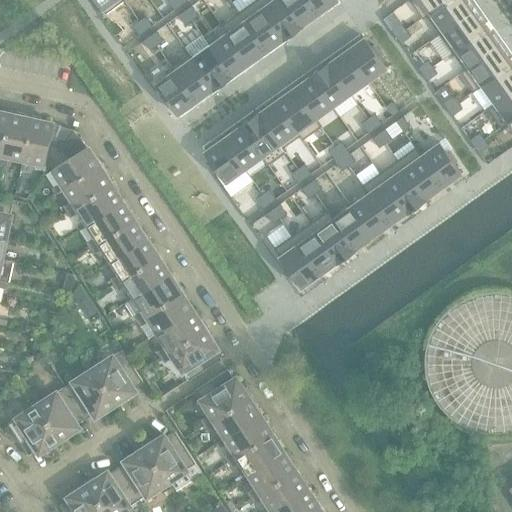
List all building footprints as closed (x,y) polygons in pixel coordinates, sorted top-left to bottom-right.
[(90,0),(92,1),(93,0),(95,0),(105,13),(123,0),(90,0)] [(176,0),(166,0),(174,10),(180,5),(176,0)] [(255,0),(238,12),(266,51),(284,39),(255,0)] [(282,0),(255,0),(284,39),(301,26),(282,0)] [(309,0),(282,0),(301,26),(319,14),(309,0)] [(309,0),(319,14),(337,1),(336,0),(309,0)] [(409,0),(408,0),(422,19),(426,16),(429,13),(447,0),(409,0)] [(447,0),(429,13),(426,16),(439,34),(474,9),(467,0),(447,0)] [(190,6),(184,10),(191,20),(197,16),(190,6)] [(474,9),(439,34),(452,53),(487,28),(474,9)] [(184,10),(177,15),(184,25),(191,20),(184,10)] [(238,12),(221,25),(226,33),(249,64),(266,51),(238,12)] [(145,16),(138,21),(145,31),(152,26),(145,16)] [(138,21),(131,26),(138,35),(145,31),(138,21)] [(400,25),(391,31),(395,37),(404,30),(400,25)] [(487,28),(452,53),(466,72),(501,46),(487,28)] [(404,30),(395,37),(400,44),(409,37),(404,30)] [(155,31),(149,36),(156,45),(162,41),(155,31)] [(226,33),(209,45),(231,77),(249,64),(226,33)] [(149,36),(142,41),(149,50),(156,45),(149,36)] [(364,37),(345,50),(368,82),(386,69),(379,58),(381,56),(374,45),(371,48),(364,37)] [(209,45),(191,58),(214,89),(231,77),(209,45)] [(466,72),(462,74),(474,91),(482,86),(511,63),(511,61),(501,46),(466,72)] [(345,50),(328,63),(350,94),(368,82),(345,50)] [(188,54),(171,67),(174,70),(196,102),(214,89),(191,58),(188,54)] [(427,61),(419,68),(423,74),(432,67),(427,61)] [(328,63),(310,76),(333,107),(350,94),(328,63)] [(511,63),(482,86),(495,104),(511,91),(511,63)] [(432,67),(423,74),(428,80),(436,74),(432,67)] [(174,70),(155,84),(163,94),(160,96),(167,107),(170,105),(178,115),(196,102),(174,70)] [(310,76),(292,88),(315,120),(333,107),(310,76)] [(292,88),(275,101),(300,136),(303,140),(321,127),(315,120),(292,88)] [(511,91),(495,104),(487,110),(500,128),(508,122),(511,119),(511,91)] [(453,98),(444,104),(449,110),(458,104),(453,98)] [(275,101),(257,113),(280,145),(283,149),(300,136),(275,101)] [(393,102),(386,107),(393,116),(399,111),(393,102)] [(458,104),(449,110),(452,116),(462,110),(458,104)] [(0,162),(10,114),(0,112),(0,162)] [(257,113),(240,126),(262,157),(268,165),(285,153),(283,149),(280,145),(257,113)] [(23,158),(31,119),(10,114),(0,162),(0,165),(6,167),(8,155),(23,158)] [(375,114),(368,119),(375,129),(381,124),(375,114)] [(403,117),(397,121),(404,131),(410,127),(403,117)] [(50,164),(73,131),(53,124),(31,119),(23,158),(20,170),(27,171),(29,160),(50,164)] [(368,119),(362,124),(369,133),(375,129),(368,119)] [(240,126),(222,138),(245,170),(262,157),(240,126)] [(385,129),(379,134),(386,143),(392,139),(385,129)] [(99,166),(96,161),(87,147),(73,131),(50,164),(61,182),(51,188),(55,194),(65,187),(79,178),(99,166)] [(379,134),(372,139),(379,148),(386,143),(379,134)] [(479,134),(470,141),(474,147),(484,140),(479,134)] [(220,138),(202,151),(225,183),(243,170),(220,138)] [(484,140),(474,147),(479,153),(488,146),(484,140)] [(341,141),(335,146),(342,157),(349,153),(341,141)] [(439,143),(421,156),(443,187),(461,174),(454,164),(457,162),(449,151),(446,153),(439,143)] [(335,146),(328,150),(335,162),(342,157),(335,146)] [(415,148),(397,161),(425,200),(443,187),(421,156),(415,148)] [(349,153),(342,157),(348,167),(355,162),(349,153)] [(342,157),(335,162),(342,171),(348,167),(342,157)] [(397,161),(380,173),(408,212),(425,200),(397,161)] [(304,165),(298,169),(305,179),(311,174),(304,165)] [(66,212),(110,184),(99,166),(79,178),(65,187),(73,200),(63,207),(66,212)] [(298,169),(291,174),(298,184),(305,179),(298,169)] [(380,173),(362,186),(368,194),(390,225),(408,212),(380,173)] [(315,179),(309,183),(316,193),(322,189),(315,179)] [(309,183),(301,189),(308,198),(316,193),(309,183)] [(88,224),(122,202),(110,184),(66,212),(70,217),(80,211),(88,224)] [(269,189),(263,194),(270,204),(277,199),(269,189)] [(263,194),(256,199),(263,209),(270,204),(263,194)] [(368,194),(350,206),(373,238),(390,225),(368,194)] [(6,231),(12,204),(0,201),(0,236),(16,240),(18,234),(6,231)] [(90,248),(134,220),(122,202),(88,224),(96,236),(86,243),(90,248)] [(280,205),(274,209),(281,218),(287,214),(280,205)] [(350,206),(333,219),(355,250),(373,238),(350,206)] [(274,209),(267,214),(274,223),(281,218),(274,209)] [(327,211),(310,224),(338,263),(355,250),(333,219),(327,211)] [(112,260),(145,238),(134,220),(90,248),(93,254),(103,247),(112,260)] [(310,224),(292,236),(320,275),(338,263),(310,224)] [(15,247),(16,240),(0,236),(0,258),(0,259),(3,244),(15,247)] [(292,236),(274,249),(279,257),(287,267),(284,270),(291,280),(294,278),(302,289),(320,275),(292,236)] [(113,284),(157,256),(145,238),(112,260),(120,273),(110,279),(113,284)] [(135,296),(169,274),(157,256),(113,284),(117,290),(127,284),(135,296)] [(0,274),(0,259),(0,258),(0,280),(7,282),(9,276),(0,274)] [(136,321),(181,292),(169,274),(135,296),(143,309),(133,315),(136,321)] [(87,302),(79,289),(70,299),(77,308),(87,302)] [(511,292),(484,290),(457,299),(434,318),(421,344),(418,373),(427,401),(446,423),(472,436),(502,439),(511,435),(511,292)] [(158,333),(192,311),(181,292),(136,321),(140,326),(150,320),(158,333)] [(160,357),(204,329),(192,311),(158,333),(167,345),(156,352),(160,357)] [(221,359),(214,349),(216,348),(204,329),(160,357),(163,363),(174,356),(189,380),(221,359)] [(142,382),(122,350),(97,366),(94,362),(90,364),(115,402),(134,390),(132,388),(142,382)] [(49,361),(42,351),(35,356),(41,366),(49,361)] [(115,402),(90,364),(86,367),(89,371),(65,387),(69,393),(85,419),(95,413),(96,415),(115,402)] [(204,425),(248,397),(236,378),(234,379),(227,369),(195,390),(210,414),(200,420),(204,425)] [(85,419),(69,393),(65,387),(40,402),(38,398),(34,401),(58,439),(77,427),(76,425),(85,419)] [(226,437),(260,415),(248,397),(204,425),(207,431),(217,424),(226,437)] [(58,439),(34,401),(30,404),(32,408),(7,424),(28,456),(38,449),(39,451),(58,439)] [(227,462),(271,433),(260,415),(226,437),(234,450),(224,456),(227,462)] [(202,474),(174,431),(164,438),(163,436),(144,448),(168,486),(171,484),(176,491),(202,474)] [(249,473),(283,452),(271,433),(227,462),(231,467),(241,461),(249,473)] [(168,486),(144,448),(125,460),(126,462),(117,468),(138,500),(162,485),(164,489),(168,486)] [(251,498),(295,470),(283,452),(249,473),(257,486),(247,493),(251,498)] [(119,511),(138,500),(117,468),(108,474),(106,472),(88,484),(105,511),(119,511)] [(272,510),(306,488),(295,470),(251,498),(254,504),(264,497),(272,510)] [(105,511),(88,484),(69,496),(70,499),(60,505),(64,511),(105,511)] [(308,511),(318,506),(306,488),(272,510),(273,511),(308,511)]
